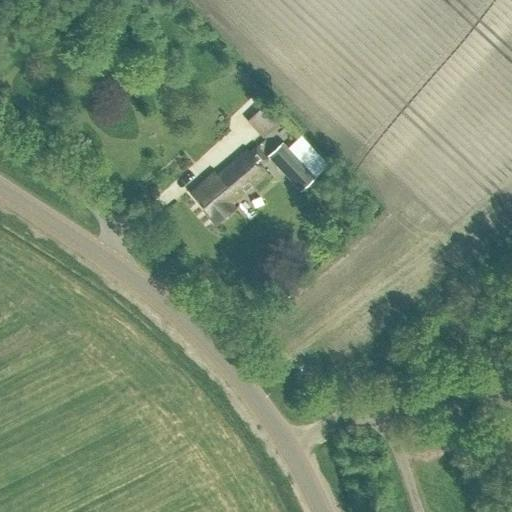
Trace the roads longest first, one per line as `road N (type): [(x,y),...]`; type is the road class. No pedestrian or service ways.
road 1 (tertiary): [(321,511),(287,443),(223,359),(149,294),(0,188)]
road 2 (track): [(329,421),(360,370),(511,240)]
